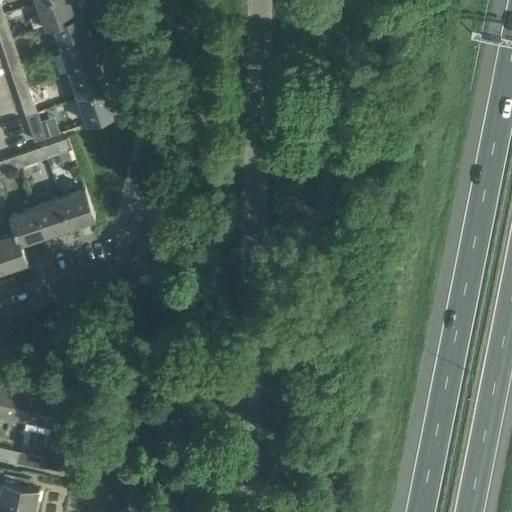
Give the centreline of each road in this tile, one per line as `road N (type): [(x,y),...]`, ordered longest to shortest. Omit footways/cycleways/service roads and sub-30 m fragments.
road 1 (unclassified): [(250,511),(257,488),(262,0)]
road 2 (motorway): [(511,57),(420,511)]
road 3 (residential): [(0,309),(123,271),(144,187)]
road 4 (motorway): [(474,511),(511,328)]
